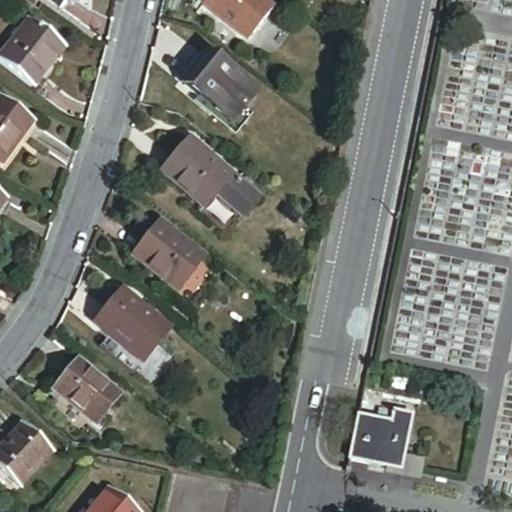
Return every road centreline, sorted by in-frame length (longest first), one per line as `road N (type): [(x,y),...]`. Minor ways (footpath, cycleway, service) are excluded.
road 1 (residential): [(293,511),(398,0)]
road 2 (residential): [(0,367),(74,239),(137,0)]
